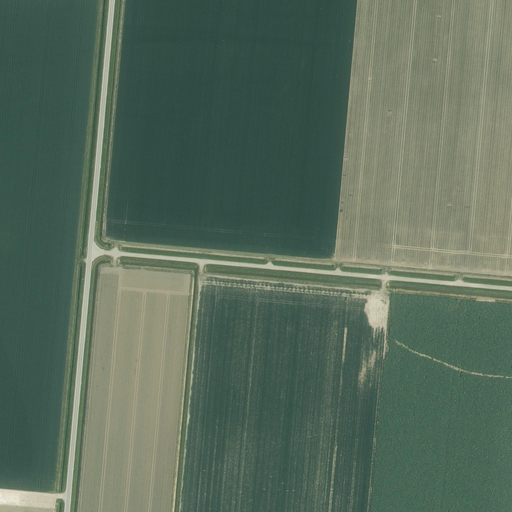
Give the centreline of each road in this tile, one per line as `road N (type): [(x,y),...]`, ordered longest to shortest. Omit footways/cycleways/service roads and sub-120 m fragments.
road 1 (unclassified): [(511,289),(90,251)]
road 2 (unclassified): [(66,511),(90,251)]
road 3 (unclassified): [(90,251),(112,0)]
